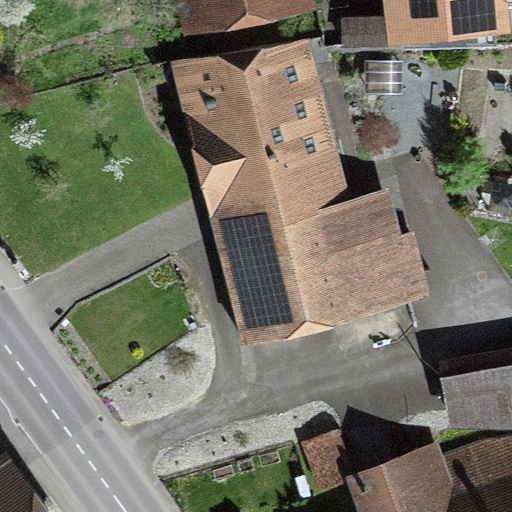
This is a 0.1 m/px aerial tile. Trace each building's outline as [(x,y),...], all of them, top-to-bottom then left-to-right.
[(204,0),(207,14),(276,0),(204,0)] [(511,0),(393,0),(397,27),(511,15),(511,0)] [(324,45),(323,36),(195,54),(267,332),(425,291),(410,232),(387,238),(377,198),(325,212),(311,160),(326,156),(320,132),(409,120),(404,48),(324,45)] [(511,363),(446,375),(453,421),(511,421),(511,363)] [(366,511),(511,511),(511,442),(480,447),(439,460),(435,446),(411,454),(410,452),(354,472),(341,433),(343,432),(341,427),(302,441),(318,486),(354,476),(366,511)] [(0,511),(39,511),(0,456),(0,511)]
